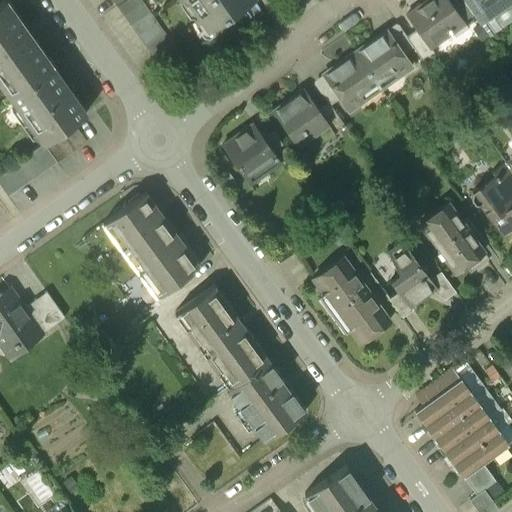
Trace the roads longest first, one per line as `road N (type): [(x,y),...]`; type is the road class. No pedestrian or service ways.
road 1 (residential): [(357,412),(158,139)]
road 2 (residential): [(158,139),(356,0)]
road 3 (residential): [(0,252),(158,139)]
road 4 (residential): [(357,412),(511,300)]
road 5 (residential): [(357,412),(217,511)]
road 6 (residential): [(158,139),(60,0)]
road 7 (residential): [(433,511),(357,412)]
